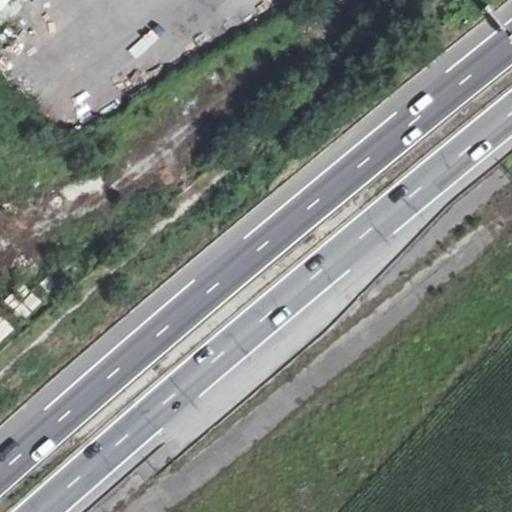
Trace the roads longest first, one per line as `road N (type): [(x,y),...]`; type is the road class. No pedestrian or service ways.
road 1 (trunk): [(511,42),(0,472)]
road 2 (trunk): [(43,511),(511,117)]
road 3 (track): [(419,0),(0,370)]
road 4 (track): [(511,224),(171,511)]
